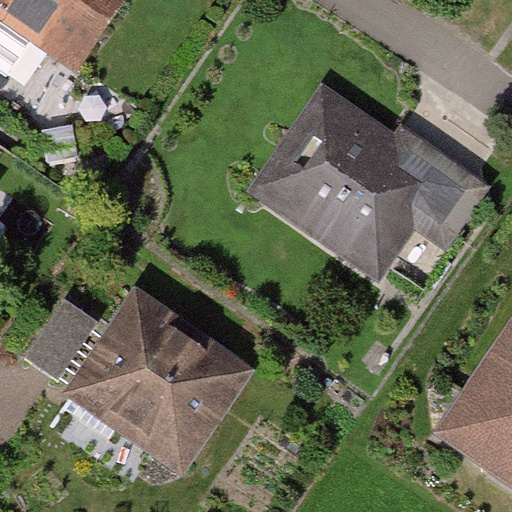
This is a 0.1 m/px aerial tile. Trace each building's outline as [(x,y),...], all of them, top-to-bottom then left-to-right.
[(0,0),(0,26),(81,84),(140,0),(0,0)] [(331,89),(256,201),(380,283),(418,227),(454,251),(500,184),(413,126),(405,138),(331,89)] [(144,294),(70,401),(194,485),(267,377),(144,294)] [(98,326),(65,303),(25,361),(58,384),(98,326)] [(511,333),(439,436),(511,487),(511,333)]
